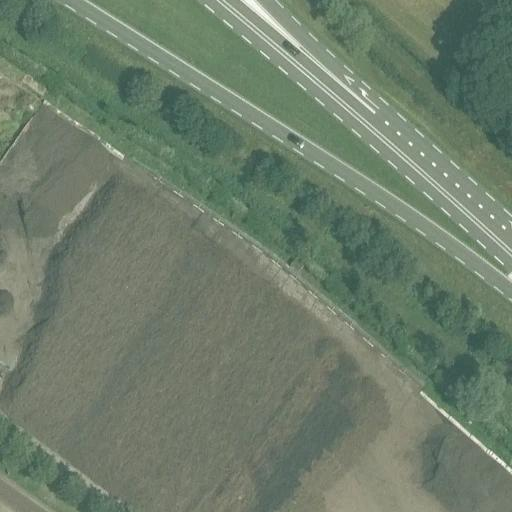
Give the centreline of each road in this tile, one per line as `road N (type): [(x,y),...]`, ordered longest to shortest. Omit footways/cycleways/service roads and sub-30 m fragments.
road 1 (primary): [(64,0),(426,229),(511,293)]
road 2 (primary): [(511,250),(367,123)]
road 3 (primary): [(367,123),(221,0)]
road 4 (primary): [(367,123),(257,0)]
